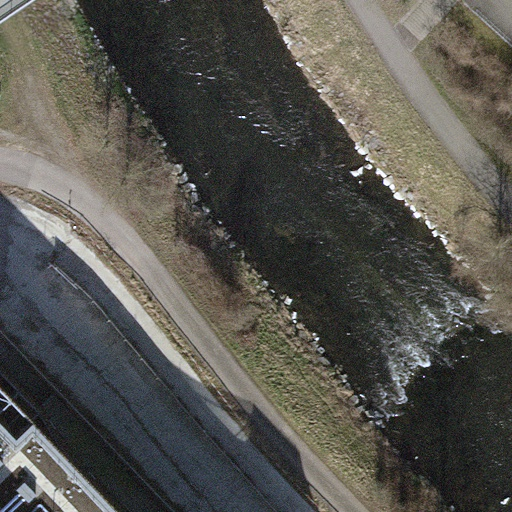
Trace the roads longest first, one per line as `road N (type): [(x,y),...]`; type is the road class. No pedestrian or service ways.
road 1 (track): [(346,511),(106,220),(22,169)]
road 2 (track): [(360,0),(511,205)]
road 3 (track): [(0,3),(27,54),(22,169)]
